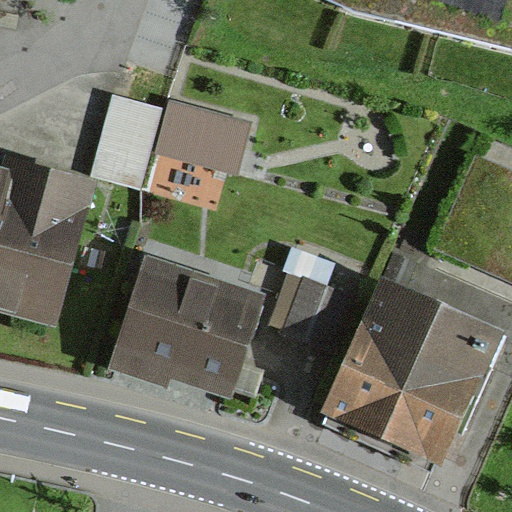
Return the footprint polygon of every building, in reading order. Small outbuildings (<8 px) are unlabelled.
[(0,0),(0,8),(33,15),(36,0),(0,0)] [(511,0),(299,0),(364,30),(511,63),(511,0)] [(161,117),(123,106),(102,178),(140,189),(161,117)] [(250,132),(175,111),(162,159),(237,179),(250,132)] [(511,163),(480,149),(436,248),(511,282),(511,163)] [(0,165),(0,309),(59,326),(100,180),(4,153),(0,165)] [(259,300),(145,262),(114,356),(227,393),(259,300)] [(498,341),(377,286),(318,417),(438,472),(498,341)]
